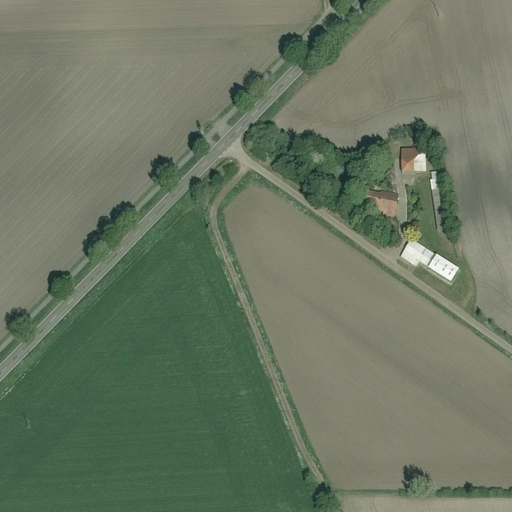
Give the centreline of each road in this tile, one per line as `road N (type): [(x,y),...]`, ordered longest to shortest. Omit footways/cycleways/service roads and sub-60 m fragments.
road 1 (residential): [(511,348),(354,236),(229,131)]
road 2 (tertiary): [(229,131),(0,373)]
road 3 (tertiary): [(359,0),(229,131)]
